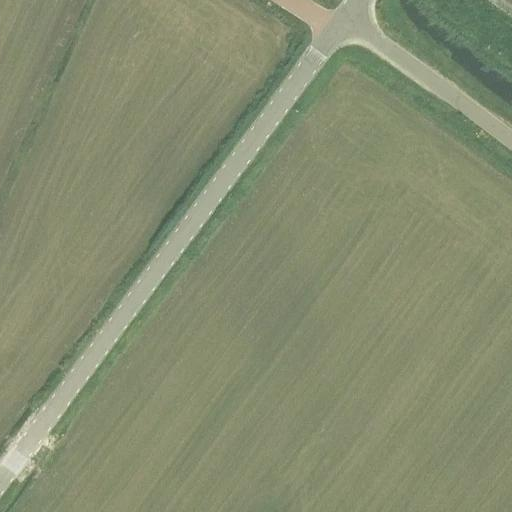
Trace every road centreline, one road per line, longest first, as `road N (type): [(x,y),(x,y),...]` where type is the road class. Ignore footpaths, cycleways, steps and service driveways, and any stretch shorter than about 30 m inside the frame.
road 1 (tertiary): [(0,480),(347,17)]
road 2 (unclassified): [(347,17),(511,139)]
